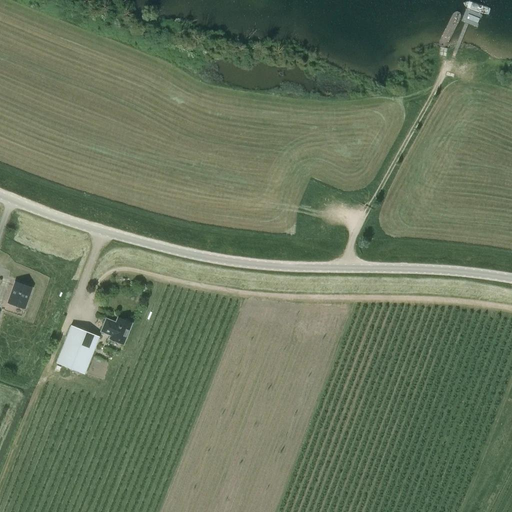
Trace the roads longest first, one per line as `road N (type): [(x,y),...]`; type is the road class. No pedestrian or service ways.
road 1 (unclassified): [(511,273),(204,255),(102,231),(0,194)]
road 2 (track): [(77,299),(123,269),(230,291),(511,311)]
road 3 (track): [(449,59),(343,264)]
road 4 (track): [(0,489),(49,366)]
